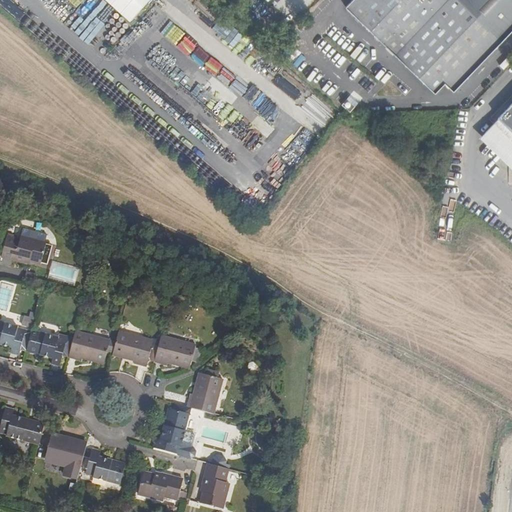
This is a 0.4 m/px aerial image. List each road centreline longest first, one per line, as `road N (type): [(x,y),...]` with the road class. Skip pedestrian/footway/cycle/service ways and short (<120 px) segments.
road 1 (track): [(0,165),(222,263),(511,414)]
road 2 (residential): [(88,416),(116,435),(139,419),(133,388),(116,380),(95,388)]
